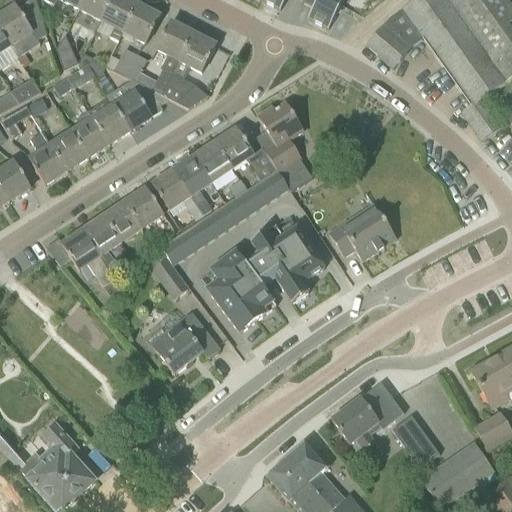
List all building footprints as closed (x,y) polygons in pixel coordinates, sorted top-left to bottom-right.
[(56,3),(77,14),(84,0),(41,0),(41,1),(53,8),(56,3)] [(84,0),(77,14),(100,26),(113,0),(84,0)] [(120,41),(122,38),(137,8),(121,0),(113,0),(100,26),(113,33),(109,41),(117,45),(120,41)] [(261,0),(260,2),(280,13),(286,0),(261,0)] [(302,0),(301,4),(313,11),(307,21),(328,32),(345,0),(302,0)] [(511,82),(511,13),(502,0),(418,0),(403,11),(378,34),(365,49),(393,72),(410,52),(409,52),(423,42),(471,109),(461,116),(481,144),(502,129),(483,102),(511,82)] [(15,10),(0,19),(0,33),(18,61),(38,48),(35,44),(46,39),(37,11),(32,3),(16,12),(15,10)] [(150,38),(160,20),(137,8),(122,38),(132,43),(144,50),(150,38)] [(143,90),(142,90),(161,100),(193,38),(170,25),(155,55),(165,61),(159,73),(161,75),(155,85),(139,78),(135,86),(143,90)] [(0,33),(0,73),(18,61),(0,33)] [(193,38),(161,100),(168,103),(169,103),(176,106),(194,89),(182,83),(189,70),(201,76),(207,65),(208,65),(210,61),(209,61),(215,49),(193,38)] [(73,69),(76,64),(65,40),(55,53),(61,72),(73,69)] [(105,71),(135,86),(139,78),(145,64),(125,53),(119,64),(110,60),(108,62),(109,63),(105,71)] [(104,70),(105,71),(109,63),(108,62),(98,57),(94,63),(83,57),(77,67),(76,64),(73,69),(77,68),(79,73),(80,75),(87,71),(94,81),(97,85),(104,70)] [(73,93),(94,81),(87,71),(80,75),(79,73),(68,79),(66,82),(72,91),(73,93)] [(31,82),(10,95),(18,108),(38,96),(31,82)] [(66,82),(53,90),(59,100),(72,91),(66,82)] [(108,99),(109,102),(130,135),(151,122),(150,121),(162,113),(159,108),(168,103),(161,100),(142,90),(135,96),(134,94),(124,100),(119,92),(108,99)] [(10,95),(0,101),(0,118),(18,108),(10,95)] [(109,102),(88,115),(108,148),(130,135),(109,102)] [(38,103),(25,111),(30,119),(32,121),(45,114),(38,103)] [(276,174),(278,178),(285,187),(290,195),(311,181),(300,164),(301,163),(289,144),(303,134),(285,107),(275,114),(272,110),(256,120),(276,150),(271,154),(265,158),(276,174)] [(30,119),(25,111),(0,124),(0,126),(9,143),(21,137),(15,128),(30,119)] [(79,129),(70,134),(87,162),(108,148),(88,115),(75,123),(79,129)] [(246,165),(260,185),(276,174),(265,158),(261,151),(252,157),(246,147),(244,143),(243,144),(236,133),(214,147),(232,174),(246,165)] [(56,136),(46,141),(45,142),(66,175),(87,162),(70,134),(59,141),(56,136)] [(45,142),(46,141),(42,136),(29,144),(36,155),(27,161),(45,189),(66,175),(45,142)] [(354,137),(345,147),(353,155),(363,145),(354,137)] [(211,188),(232,174),(214,147),(194,160),(211,188)] [(200,196),(211,188),(194,160),(173,174),(203,218),(211,212),(200,196)] [(14,167),(0,175),(0,191),(8,205),(30,192),(19,175),(14,167)] [(194,224),(203,218),(173,174),(152,188),(170,216),(183,207),(194,224)] [(288,194),(277,177),(226,211),(161,253),(173,269),(288,194)] [(227,192),(235,202),(247,193),(239,183),(227,192)] [(0,210),(8,205),(0,191),(0,210)] [(145,193),(123,207),(140,232),(161,218),(156,209),(145,193)] [(123,207),(103,221),(119,246),(140,232),(123,207)] [(384,252),(383,251),(396,243),(373,208),(328,237),(343,261),(354,254),(362,265),(376,255),(377,256),(384,252)] [(103,221),(82,234),(113,282),(129,272),(125,267),(112,263),(106,255),(119,246),(103,221)] [(219,284),(207,293),(239,337),(276,310),(261,290),(274,282),(292,308),(308,297),(300,284),(307,279),(309,282),(324,271),(297,231),(283,240),(275,229),(250,246),(261,262),(247,272),(235,256),(211,274),(219,284)] [(159,232),(146,241),(154,253),(167,244),(159,232)] [(113,282),(82,234),(61,248),(68,259),(68,260),(70,263),(71,263),(78,274),(87,268),(102,290),(112,304),(123,297),(113,282)] [(154,253),(146,241),(133,249),(141,261),(154,253)] [(158,252),(144,262),(153,274),(151,275),(173,304),(188,292),(166,264),(167,263),(158,252)] [(161,332),(146,344),(150,349),(173,379),(202,356),(207,363),(219,353),(191,317),(165,337),(161,332)] [(470,375),(480,392),(492,412),(507,403),(504,398),(511,394),(511,351),(511,350),(470,375)] [(387,429),(403,417),(390,400),(380,387),(330,424),(342,440),(349,449),(355,444),(371,465),(382,456),(375,446),(376,446),(370,438),(374,435),(385,426),(387,429)] [(475,432),(488,455),(511,440),(499,418),(475,432)] [(391,433),(420,474),(439,460),(411,419),(391,433)] [(19,472),(20,473),(27,481),(27,482),(54,511),(63,511),(94,485),(71,460),(78,453),(55,427),(43,439),(53,451),(39,463),(35,458),(24,468),(19,472)] [(0,451),(19,474),(20,473),(19,472),(24,468),(0,441),(0,451)] [(306,445),(287,463),(326,509),(328,511),(359,511),(349,500),(344,503),(321,476),(328,470),(306,445)] [(421,485),(439,511),(441,511),(493,476),(474,448),(421,485)] [(287,463),(267,480),(280,495),(289,505),(290,504),(296,511),(328,511),(326,509),(287,463)] [(491,511),(511,511),(511,477),(482,498),(491,511)]
